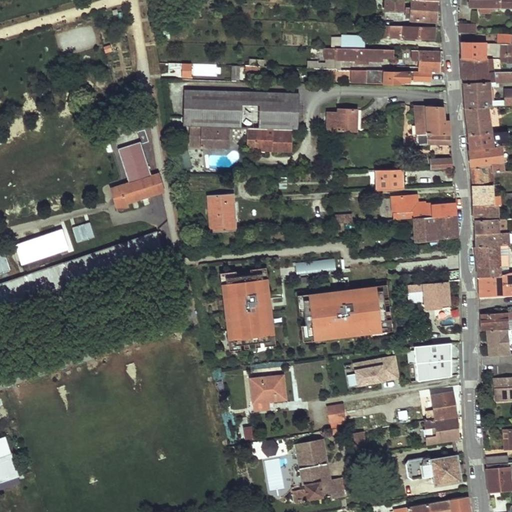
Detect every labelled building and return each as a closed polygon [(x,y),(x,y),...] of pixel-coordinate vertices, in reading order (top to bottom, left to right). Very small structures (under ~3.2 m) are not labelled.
[(403,0),(385,0),(385,10),(403,10),(403,0)] [(406,10),(405,18),(412,20),(436,21),(437,0),(411,0),(412,10),(406,10)] [(368,14),(368,22),(384,23),(384,14),(368,14)] [(461,24),(460,33),(475,33),(475,25),(461,24)] [(378,25),(378,34),(390,35),(390,26),(378,25)] [(390,36),(403,37),(404,26),(390,26),(390,35),(390,36)] [(404,26),(403,37),(435,38),(435,27),(404,26)] [(357,47),(364,47),(364,35),(344,34),(344,47),(357,47)] [(497,44),(511,44),(511,43),(511,35),(497,34),(497,44)] [(462,58),(487,59),(487,51),(487,44),(487,42),(461,42),(462,58)] [(501,57),(511,57),(511,44),(497,44),(487,44),(487,51),(501,50),(501,57)] [(326,46),(326,56),(344,56),(344,47),(326,46)] [(344,47),(344,56),(356,57),(357,47),(344,47)] [(357,47),(356,57),(369,57),(369,59),(384,59),(384,56),(394,56),(395,48),(364,47),(357,47)] [(420,58),(420,70),(423,71),(439,71),(440,49),(412,49),(412,57),(420,58)] [(464,84),(489,83),(495,82),(495,72),(494,72),(494,59),(487,59),(462,58),(464,84)] [(337,69),(337,75),(348,75),(348,78),(352,78),(352,75),(366,75),(367,75),(367,70),(337,69)] [(385,70),(367,69),(367,70),(367,75),(366,75),(366,82),(399,82),(399,80),(409,80),(409,79),(423,80),(423,71),(420,70),(410,70),(410,72),(385,71),(385,70)] [(495,82),(511,81),(511,71),(495,72),(495,82)] [(466,109),(490,108),(511,106),(511,91),(506,91),(506,101),(489,101),(489,83),(464,84),(466,109)] [(299,93),(185,90),(184,125),(190,125),(230,127),(297,129),(299,93)] [(416,104),(418,133),(427,133),(451,134),(450,120),(445,120),(443,106),(442,105),(428,105),(416,104)] [(326,112),(326,130),(330,130),(360,131),(361,108),(344,108),(344,112),(326,112)] [(469,135),(492,132),(490,113),(490,108),(466,109),(469,135)] [(190,125),(190,136),(201,136),(201,147),(230,148),(230,127),(190,125)] [(248,128),(247,150),(256,150),(256,145),(273,145),(273,150),(292,151),(293,129),(248,128)] [(492,132),(469,135),(470,149),(501,146),(501,143),(506,143),(510,143),(508,130),(492,132)] [(418,133),(417,133),(418,145),(428,144),(428,143),(427,133),(418,133)] [(427,133),(428,143),(452,143),(451,134),(427,133)] [(201,136),(190,136),(190,146),(201,147),(201,136)] [(152,178),(141,143),(118,150),(130,184),(111,190),(118,212),(128,208),(127,205),(163,192),(158,175),(152,178)] [(471,168),(492,166),(492,173),(503,172),(501,149),(506,148),(506,143),(501,143),(501,146),(470,149),(471,168)] [(430,158),(430,168),(454,167),(453,157),(430,158)] [(472,183),(493,182),(492,173),(492,166),(471,168),(472,183)] [(404,168),(375,169),(376,189),(406,187),(404,168)] [(280,179),(280,188),(288,187),(288,178),(280,179)] [(473,204),(498,204),(501,205),(501,202),(500,195),(494,196),(493,185),(472,186),(473,204)] [(501,202),(511,201),(511,193),(511,194),(511,195),(500,195),(501,202)] [(391,196),(393,218),(433,216),(432,202),(427,203),(424,207),(418,207),(417,194),(391,196)] [(208,198),(208,214),(234,212),(233,197),(208,198)] [(432,202),(433,216),(458,214),(457,201),(432,202)] [(478,219),(498,218),(498,204),(473,204),(474,219),(478,219)] [(208,214),(209,232),(236,230),(234,212),(208,214)] [(331,214),(332,223),(334,222),(353,221),(352,212),(331,214)] [(415,226),(416,240),(460,237),(458,214),(433,216),(393,218),(388,219),(389,228),(415,226)] [(507,231),(506,217),(498,218),(478,219),(479,233),(507,231)] [(334,222),(334,229),(351,228),(354,227),(353,221),(334,222)] [(90,222),(72,226),(76,242),(94,238),(90,222)] [(68,249),(62,231),(16,246),(21,264),(68,249)] [(476,246),(499,244),(509,244),(508,231),(507,231),(479,233),(475,233),(476,246)] [(0,285),(0,482),(18,477),(10,455),(0,458),(0,309),(164,255),(157,233),(0,285)] [(509,244),(476,246),(479,276),(505,274),(509,272),(509,244)] [(0,274),(10,271),(4,250),(0,251),(0,274)] [(334,258),(294,264),(296,276),(336,270),(334,258)] [(351,268),(352,282),(388,280),(387,266),(351,268)] [(251,276),(263,275),(270,342),(264,343),(264,348),(276,347),(266,268),(251,270),(251,276)] [(481,296),(511,293),(511,271),(509,272),(505,274),(479,276),(481,296)] [(241,345),(234,346),(227,279),(237,278),(236,272),(220,274),(229,352),(241,351),(241,345)] [(227,279),(234,346),(241,345),(244,345),(250,344),(255,344),(260,343),(264,343),(270,342),(263,275),(251,276),(237,278),(227,279)] [(424,289),(426,308),(450,306),(448,280),(408,284),(408,290),(424,289)] [(303,301),(382,291),(383,298),(389,297),(387,285),(297,296),(300,313),(305,312),(303,301)] [(306,326),(308,337),(387,328),(386,322),(386,318),(385,313),(384,307),(384,302),(383,298),(382,291),(303,301),(305,312),(306,326)] [(487,329),(507,328),(509,328),(508,319),(511,318),(511,311),(480,313),(481,330),(487,329)] [(386,322),(387,328),(308,337),(306,326),(301,327),(303,344),(393,333),(392,321),(386,322)] [(482,364),(511,361),(511,352),(509,353),(507,328),(487,329),(489,354),(481,355),(482,364)] [(415,345),(419,379),(452,374),(451,341),(415,345)] [(396,355),(381,358),(382,364),(398,361),(396,355)] [(381,358),(354,363),(358,384),(379,380),(378,376),(384,375),(385,379),(400,376),(398,361),(382,364),(381,358)] [(249,402),(249,410),(267,408),(266,400),(284,398),(282,375),(250,379),(251,402),(249,402)] [(496,398),(511,397),(511,376),(494,378),(496,398)] [(456,416),(457,416),(453,392),(432,396),(435,410),(427,411),(429,420),(456,416)] [(327,405),(331,429),(348,426),(347,418),(345,411),(344,402),(327,405)] [(345,411),(347,418),(365,415),(364,408),(345,411)] [(427,436),(428,445),(459,440),(456,416),(429,420),(415,423),(416,426),(426,425),(426,429),(433,428),(434,435),(427,436)] [(244,426),(246,439),(255,437),(253,425),(244,426)] [(502,430),(504,448),(511,447),(511,446),(510,429),(502,430)] [(257,455),(276,454),(276,442),(256,442),(257,455)] [(294,492),(296,503),(332,496),(333,501),(347,499),(345,491),(351,490),(352,498),(357,497),(355,488),(359,487),(356,472),(344,474),(346,485),(344,485),(343,478),(330,481),(322,442),(301,445),(302,457),(308,456),(314,482),(306,483),(307,489),(294,492)] [(434,474),(436,485),(462,480),(457,455),(409,463),(411,474),(428,472),(428,475),(434,474)] [(488,464),(509,462),(509,455),(487,457),(488,464)] [(308,456),(302,457),(306,483),(314,482),(308,456)] [(490,479),(510,478),(510,470),(511,469),(511,461),(509,462),(488,464),(490,479)] [(491,491),(511,488),(510,478),(490,479),(491,491)] [(471,511),(468,496),(428,503),(429,504),(407,508),(408,508),(395,511),(471,511)]
